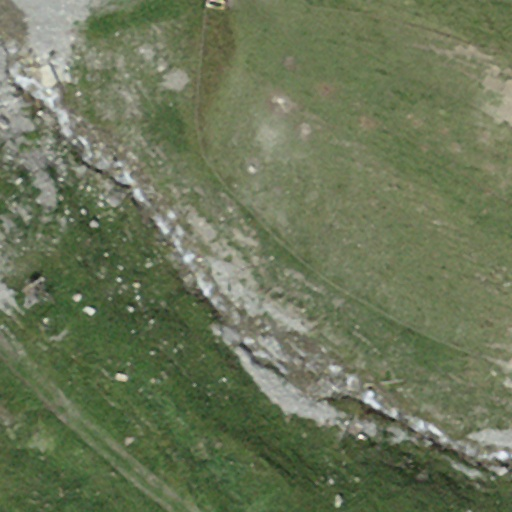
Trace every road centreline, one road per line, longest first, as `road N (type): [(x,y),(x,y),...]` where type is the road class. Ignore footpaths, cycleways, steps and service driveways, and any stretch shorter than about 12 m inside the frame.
road 1 (track): [(214,511),(141,425),(0,298)]
road 2 (track): [(0,45),(135,0)]
